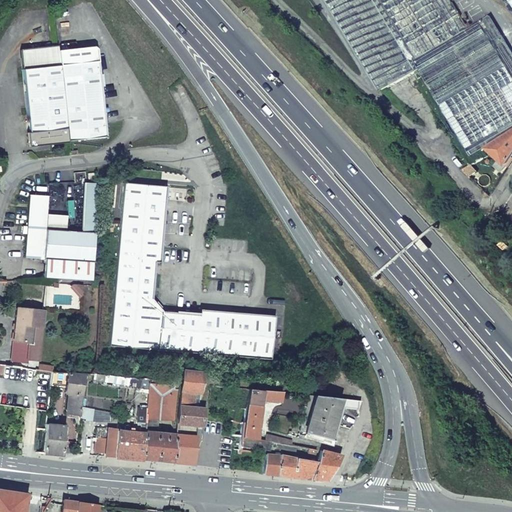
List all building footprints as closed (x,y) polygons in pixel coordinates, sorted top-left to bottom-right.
[(418,62),(380,0),(327,0),(383,93),(423,71),(418,62)] [(438,49),(408,0),(380,0),(418,62),(438,49)] [(434,0),(408,0),(438,49),(456,37),(434,0)] [(470,29),(452,0),(434,0),(456,37),(470,29)] [(511,51),(490,16),(481,22),(490,37),(498,51),(506,65),(511,74),(511,51)] [(490,37),(481,22),(470,29),(456,37),(438,49),(418,62),(423,71),(426,77),(490,37)] [(426,77),(435,91),(498,51),(490,37),(426,77)] [(20,51),(22,71),(61,67),(60,51),(59,47),(54,47),(20,51)] [(94,47),(60,51),(61,67),(99,63),(99,51),(97,49),(94,47)] [(435,91),(443,106),(506,65),(498,51),(435,91)] [(68,130),(69,142),(107,139),(99,63),(61,67),(68,130)] [(443,106),(451,120),(511,79),(511,74),(506,65),(443,106)] [(30,134),(68,130),(61,67),(22,71),(30,134)] [(459,132),(511,99),(511,79),(451,120),(459,132)] [(511,99),(459,132),(468,148),(511,120),(511,99)] [(511,120),(468,148),(473,159),(488,150),(511,134),(511,120)] [(69,142),(68,130),(30,134),(27,134),(29,148),(70,144),(69,142)] [(511,134),(488,150),(492,153),(509,169),(511,164),(511,134)] [(462,171),(471,180),(479,172),(472,165),(462,171)] [(84,183),(82,233),(97,234),(100,184),(84,183)] [(165,188),(121,183),(118,229),(140,231),(142,211),(163,213),(165,188)] [(30,196),(28,230),(48,231),(48,215),(49,197),(30,196)] [(159,263),(163,213),(142,211),(140,231),(118,229),(115,260),(154,262),(159,263)] [(48,215),(48,231),(67,232),(68,216),(48,215)] [(48,231),(28,230),(26,258),(45,260),(48,231)] [(45,260),(95,263),(97,234),(82,233),(67,232),(48,231),(45,260)] [(95,263),(45,260),(44,279),(94,282),(95,263)] [(154,262),(115,260),(112,297),(151,299),(154,262)] [(82,299),(84,298),(83,286),(72,286),(70,288),(82,300),(82,299)] [(112,297),(108,347),(170,353),(175,313),(162,312),(151,299),(112,297)] [(34,329),(44,330),(46,311),(18,308),(14,343),(29,345),(32,345),(34,329)] [(199,316),(195,355),(220,357),(225,312),(199,311),(199,316)] [(220,357),(271,361),(275,316),(225,312),(220,357)] [(199,316),(175,313),(170,353),(195,355),(199,316)] [(40,362),(44,330),(34,329),(32,345),(29,345),(27,361),(40,362)] [(27,361),(29,345),(14,343),(11,362),(27,364),(27,361)] [(180,371),(179,382),(175,423),(199,426),(201,410),(190,408),(192,394),(197,394),(199,373),(180,371)] [(78,416),(79,406),(80,396),(82,397),(82,389),(78,389),(80,374),(50,372),(48,386),(64,388),(64,394),(68,395),(66,415),(78,416)] [(175,386),(147,383),(145,409),(144,419),(158,420),(171,421),(175,386)] [(218,402),(220,387),(208,385),(206,401),(218,402)] [(246,390),(243,410),(238,437),(254,439),(258,400),(278,401),(279,393),(246,390)] [(330,445),(341,408),(344,400),(324,397),(308,395),(297,432),(303,433),(302,438),(330,445)] [(344,400),(341,408),(355,410),(356,401),(344,400)] [(78,416),(78,417),(90,421),(109,422),(110,413),(79,406),(78,416)] [(144,419),(145,409),(137,408),(135,424),(138,425),(138,433),(126,432),(127,427),(123,426),(122,431),(114,430),(114,429),(113,429),(108,428),(100,428),(92,427),(92,430),(94,430),(92,452),(103,453),(102,457),(140,461),(143,432),(144,419)] [(204,415),(203,425),(216,426),(217,418),(204,415)] [(156,433),(158,420),(144,419),(143,432),(156,433)] [(61,454),(65,427),(45,424),(42,452),(61,454)] [(156,433),(143,432),(140,461),(172,464),(173,435),(156,433)] [(173,435),(172,464),(191,466),(193,436),(183,436),(181,435),(173,435)] [(262,440),(268,442),(288,446),(288,441),(263,435),(262,440)] [(254,439),(238,437),(238,446),(267,449),(268,442),(262,440),(254,439)] [(328,475),(339,456),(317,451),(313,462),(285,457),(277,455),(263,454),(260,473),(325,481),(328,475)] [(0,511),(24,511),(27,494),(0,490),(0,511)] [(52,511),(54,498),(49,497),(43,510),(43,511),(52,511)] [(96,511),(97,503),(63,499),(61,511),(96,511)]
